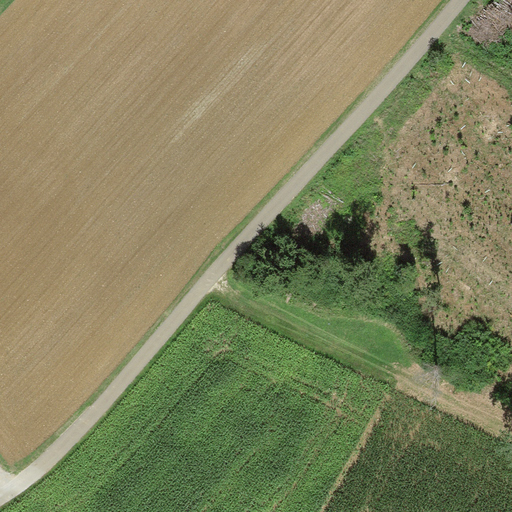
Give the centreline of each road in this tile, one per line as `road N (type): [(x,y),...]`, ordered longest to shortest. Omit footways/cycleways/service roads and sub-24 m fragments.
road 1 (track): [(454,0),(102,405),(0,500)]
road 2 (track): [(511,418),(235,243)]
